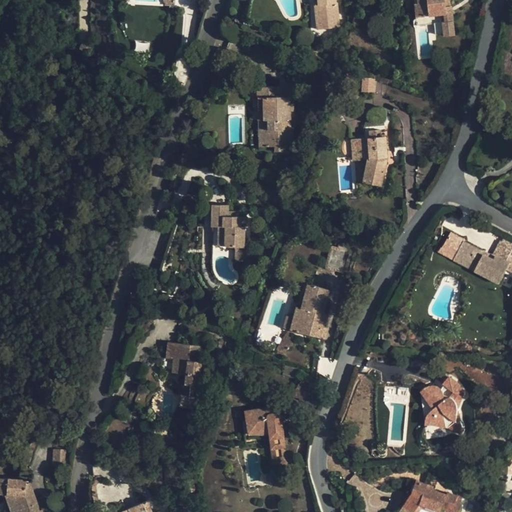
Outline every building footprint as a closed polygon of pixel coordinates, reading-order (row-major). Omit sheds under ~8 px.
[(335,0),(334,5),(329,3),(325,16),(351,24),(358,0),(335,0)] [(454,36),(451,0),(414,0),(416,17),(441,15),(443,37),(454,36)] [(135,42),(135,51),(149,52),(149,42),(135,42)] [(362,92),(376,92),(375,78),(362,78),(362,92)] [(291,97),(256,98),(258,149),(293,147),(291,97)] [(362,182),(383,187),(387,166),(387,160),(389,152),(387,130),(380,129),(369,130),(370,140),(362,138),(350,139),(352,160),(366,159),(362,180),(362,182)] [(206,250),(220,255),(232,259),(237,242),(240,243),(244,226),(237,223),(228,220),(230,212),(213,207),(207,226),(209,227),(213,229),(206,250)] [(239,215),(230,212),(228,220),(237,223),(239,215)] [(203,249),(206,250),(213,229),(209,227),(203,249)] [(458,252),(464,241),(465,239),(451,232),(444,245),(458,252)] [(454,260),(499,284),(506,270),(511,272),(511,238),(506,235),(501,245),(511,250),(506,261),(495,255),(493,259),(484,254),(485,252),(464,241),(458,252),(454,260)] [(511,250),(501,245),(495,255),(506,261),(511,250)] [(329,269),(347,273),(352,254),(334,250),(329,269)] [(234,259),(232,259),(220,255),(218,268),(231,272),(234,259)] [(323,314),(329,289),(307,284),(301,307),(296,306),(293,317),(290,329),(320,337),(324,338),(327,328),(323,327),(326,315),(323,314)] [(290,329),(293,317),(287,315),(283,328),(290,329)] [(290,332),(288,331),(276,349),(280,351),(281,351),(284,351),(287,349),(289,348),(291,346),(292,345),(292,344),(293,341),(292,337),(291,334),(290,332)] [(198,386),(203,346),(179,343),(175,344),(173,359),(172,372),(186,374),(185,384),(191,385),(198,386)] [(173,359),(175,344),(167,347),(166,358),(173,359)] [(425,421),(425,425),(433,424),(449,428),(453,419),(458,422),(460,419),(460,417),(460,415),(459,413),(458,410),(464,394),(464,392),(464,391),(458,383),(456,381),(452,378),(444,374),(438,381),(443,384),(453,392),(449,397),(445,399),(443,391),(440,388),(438,387),(435,386),(431,386),(429,386),(427,387),(425,388),(420,391),(432,409),(430,411),(428,414),(427,416),(425,421)] [(292,394),(319,408),(324,392),(301,379),(292,394)] [(190,396),(181,394),(180,406),(195,408),(197,396),(190,396)] [(248,433),(269,434),(271,448),(273,465),(287,463),(281,414),(278,406),(245,411),(248,433)] [(449,428),(461,434),(463,430),(463,429),(462,425),(461,423),(458,422),(453,419),(449,428)] [(53,464),(67,465),(68,449),(54,449),(53,464)] [(429,475),(426,484),(434,487),(437,478),(429,475)] [(42,511),(42,510),(39,510),(38,505),(37,502),(33,492),(25,491),(26,480),(0,477),(0,493),(5,494),(11,511),(17,509),(17,511),(42,511)] [(440,511),(459,511),(462,507),(459,506),(463,498),(447,492),(446,495),(433,490),(434,487),(426,484),(416,480),(411,494),(399,511),(414,511),(422,502),(428,505),(427,507),(437,511),(438,508),(441,509),(440,511)] [(152,511),(147,500),(122,511),(161,511),(161,510),(156,511),(152,511)]
